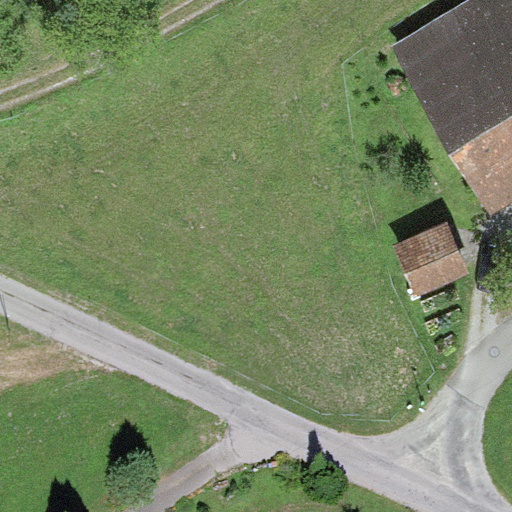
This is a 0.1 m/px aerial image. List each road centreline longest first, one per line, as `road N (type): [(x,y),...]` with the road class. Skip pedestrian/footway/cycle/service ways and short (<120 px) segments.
road 1 (track): [(409,484),(252,420),(0,298)]
road 2 (residential): [(471,511),(409,484),(478,373),(511,343)]
road 3 (track): [(0,107),(147,35),(199,0)]
